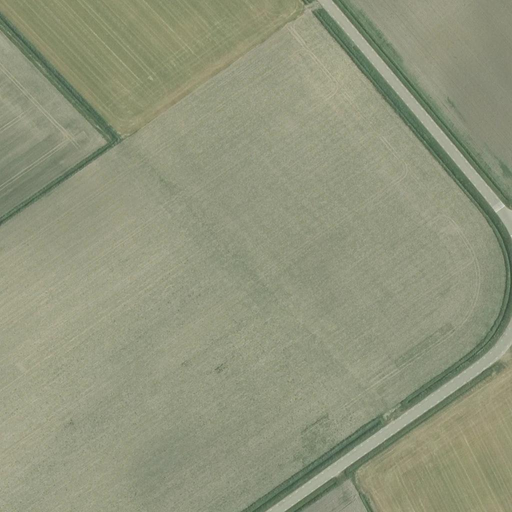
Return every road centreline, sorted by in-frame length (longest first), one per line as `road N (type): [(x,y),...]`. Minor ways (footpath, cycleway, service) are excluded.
road 1 (tertiary): [(277,511),(467,377),(511,333)]
road 2 (tertiary): [(510,221),(323,0)]
